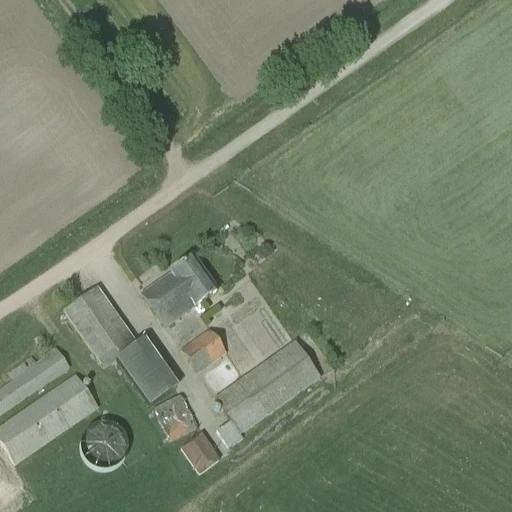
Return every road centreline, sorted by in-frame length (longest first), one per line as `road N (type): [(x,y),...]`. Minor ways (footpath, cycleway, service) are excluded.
road 1 (track): [(0,311),(444,0)]
road 2 (track): [(191,179),(59,0)]
